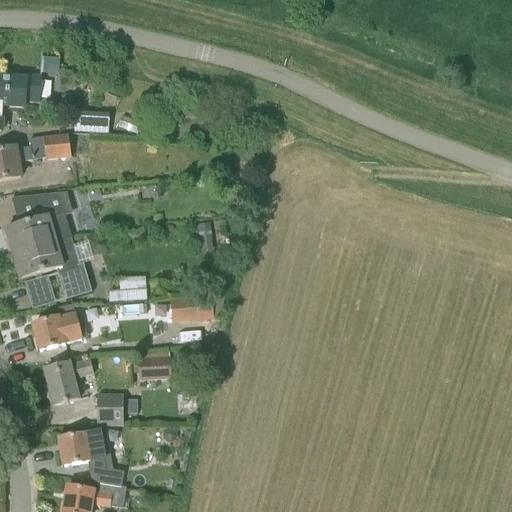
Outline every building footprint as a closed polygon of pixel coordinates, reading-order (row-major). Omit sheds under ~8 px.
[(25,110),(25,106),(40,107),(41,81),(0,78),(0,131),(2,132),(3,109),(25,110)] [(267,122),(256,117),(251,128),(263,132),(267,122)] [(46,163),(70,161),(68,137),(44,139),(46,163)] [(0,182),(21,179),(19,165),(33,163),(30,150),(17,152),(16,150),(0,152),(0,182)] [(255,186),(248,176),(241,181),(249,191),(255,186)] [(67,195),(12,199),(20,226),(5,231),(12,256),(71,239),(66,220),(74,218),(67,195)] [(198,235),(199,254),(212,252),(209,225),(194,227),(195,235),(198,235)] [(71,239),(12,256),(20,282),(56,271),(65,303),(91,295),(83,267),(80,268),(71,239)] [(108,296),(109,308),(147,304),(146,292),(121,295),(108,296)] [(213,320),(219,319),(225,298),(212,299),(213,320)] [(212,299),(170,302),(172,326),(213,323),(213,320),(212,299)] [(33,326),(40,353),(88,341),(81,316),(75,317),(73,307),(55,312),(57,320),(33,326)] [(139,383),(171,382),(169,355),(138,356),(139,383)] [(80,401),(75,382),(94,378),(90,362),(71,367),(70,365),(45,372),(54,408),(80,401)] [(97,429),(104,429),(123,429),(123,397),(97,397),(97,429)] [(167,430),(163,434),(163,440),(167,444),(172,444),(176,440),(176,434),(172,430),(167,430)] [(88,449),(102,447),(100,435),(88,437),(88,436),(59,441),(64,468),(91,463),(88,449)] [(100,486),(121,489),(124,474),(103,470),(100,486)] [(63,511),(91,511),(92,508),(110,511),(110,509),(123,511),(126,490),(121,489),(100,486),(99,494),(95,493),(67,488),(63,511)]
